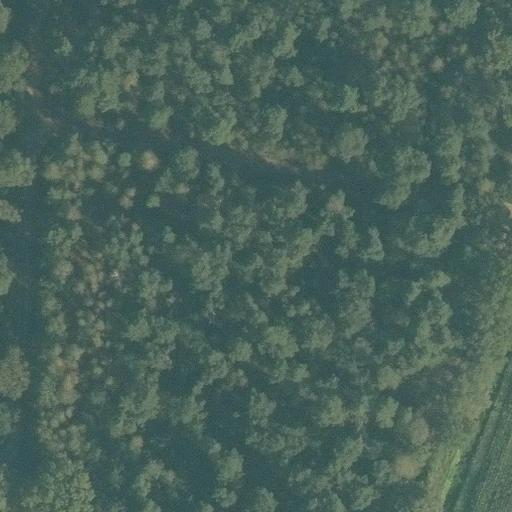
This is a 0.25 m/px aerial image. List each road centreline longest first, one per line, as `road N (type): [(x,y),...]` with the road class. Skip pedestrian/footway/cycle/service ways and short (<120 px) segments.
road 1 (track): [(35,0),(33,120),(511,204)]
road 2 (track): [(33,120),(10,440),(0,453)]
road 3 (track): [(511,212),(411,511)]
